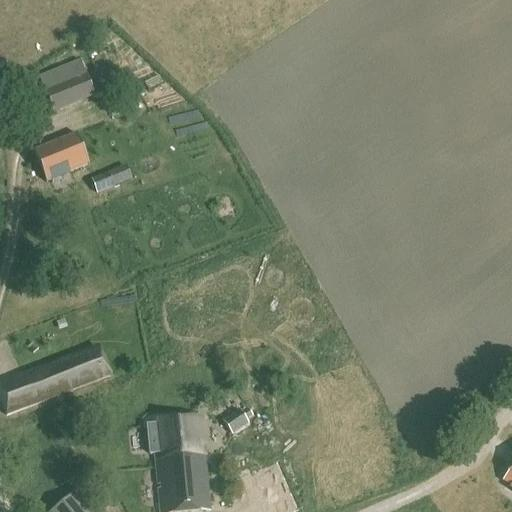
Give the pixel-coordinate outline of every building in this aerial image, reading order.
[(96,93),(87,75),(47,94),(56,112),(96,93)] [(93,167),(79,138),(39,158),(52,187),(93,167)] [(100,182),(106,195),(122,187),(116,174),(100,182)] [(0,390),(0,400),(6,416),(58,397),(58,396),(109,377),(100,352),(0,390)] [(251,419),(245,411),(240,414),(238,410),(222,421),(232,435),(247,425),(246,422),(251,419)] [(122,511),(209,511),(210,511),(204,451),(204,452),(200,416),(145,421),(149,457),(117,459),(122,511)] [(511,467),(502,482),(511,489),(511,467)] [(93,511),(77,492),(52,511),(93,511)]
